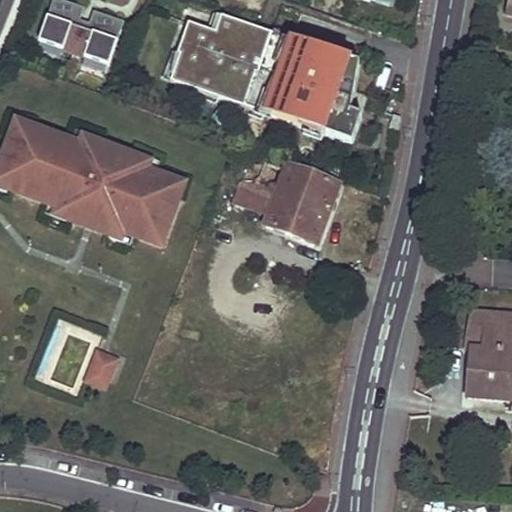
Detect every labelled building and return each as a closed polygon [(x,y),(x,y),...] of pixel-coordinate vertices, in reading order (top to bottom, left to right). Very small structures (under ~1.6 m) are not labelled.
[(74,5),(60,0),(54,0),(38,41),(72,55),(82,31),(76,29),(84,10),(73,7),(74,5)] [(106,68),(124,25),(105,18),(105,19),(94,15),(87,32),(82,31),(72,55),(106,68)] [(209,33),(217,36),(223,19),(215,16),(209,33)] [(349,116),(365,70),(223,19),(217,36),(209,33),(190,26),(179,57),(186,60),(177,86),(358,150),(368,122),(359,119),(349,116)] [(169,84),(177,86),(186,60),(179,57),(169,84)] [(359,119),(365,70),(349,116),(359,119)] [(15,116),(10,131),(13,132),(27,138),(31,127),(32,123),(15,116)] [(27,138),(13,132),(0,166),(0,173),(12,178),(8,188),(23,194),(22,196),(49,206),(50,204),(63,208),(61,212),(86,221),(87,216),(88,214),(100,218),(99,221),(97,225),(120,233),(121,230),(134,234),(133,237),(163,248),(182,196),(163,189),(165,184),(156,181),(158,174),(155,173),(145,169),(147,163),(136,159),(122,154),(121,156),(111,153),(112,150),(97,145),(86,140),(84,146),(73,142),(74,141),(46,131),(46,132),(31,127),(27,138)] [(78,131),(74,141),(73,142),(84,146),(86,140),(97,145),(99,139),(78,131)] [(289,166),(290,164),(252,150),(233,203),(264,215),(260,225),(315,247),(338,186),(289,166)] [(138,153),(136,159),(147,163),(145,169),(155,173),(159,161),(138,153)] [(0,190),(6,193),(8,188),(12,178),(0,173),(0,190)] [(165,184),(163,189),(182,196),(186,185),(167,178),(165,184)] [(49,206),(47,212),(60,216),(61,212),(63,208),(50,204),(49,206)] [(120,233),(118,238),(131,243),(133,237),(134,234),(121,230),(120,233)] [(511,315),(469,314),(468,350),(471,350),(483,351),(482,372),(470,372),(469,401),(511,402),(511,315)] [(482,372),(483,351),(471,350),(470,372),(482,372)] [(99,354),(93,368),(102,372),(108,359),(99,354)] [(117,363),(108,359),(102,372),(93,368),(86,383),(105,391),(117,363)]
